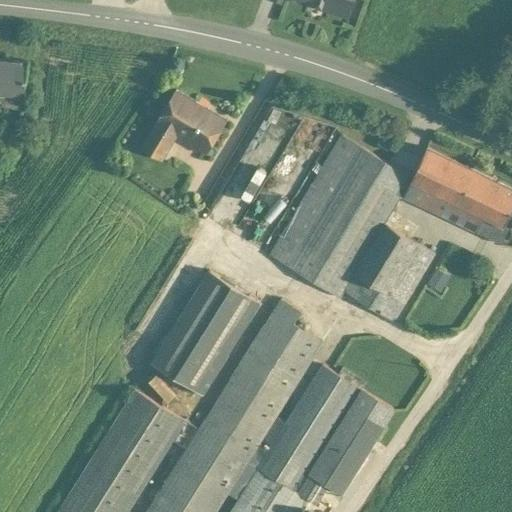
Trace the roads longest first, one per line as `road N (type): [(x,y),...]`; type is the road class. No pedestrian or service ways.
road 1 (tertiary): [(0,6),(238,42),(351,77),(511,145)]
road 2 (unclassified): [(356,511),(511,277)]
